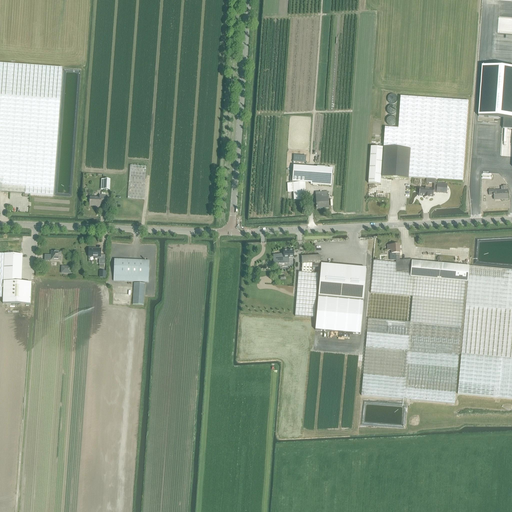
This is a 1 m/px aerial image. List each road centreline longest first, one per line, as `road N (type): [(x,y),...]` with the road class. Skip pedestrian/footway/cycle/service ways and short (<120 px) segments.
road 1 (tertiary): [(511,219),(231,231)]
road 2 (tertiary): [(231,231),(248,0)]
road 3 (tertiary): [(0,224),(231,231)]
